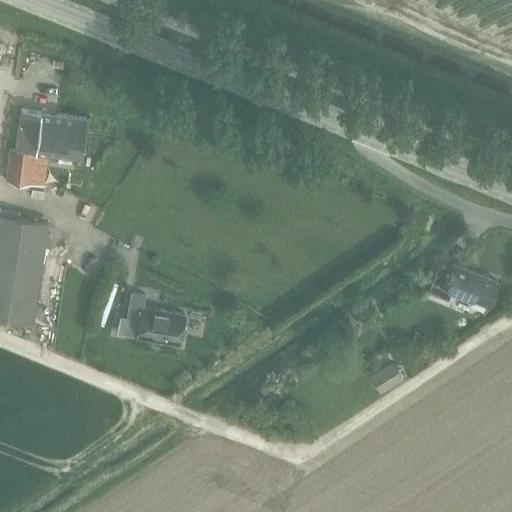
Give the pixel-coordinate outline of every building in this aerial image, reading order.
[(80,156),(85,118),(19,108),(13,147),(9,147),(4,179),(29,182),(33,155),(30,154),(31,149),(80,156)] [(0,315),(32,320),(47,221),(0,214),(0,315)] [(487,305),(497,281),(450,262),(448,268),(438,264),(425,296),(445,304),(451,290),(487,305)] [(131,291),(126,317),(139,319),(136,336),(179,344),(184,314),(142,306),(144,294),(131,291)] [(391,360),(370,374),(381,390),(401,376),(391,360)]
